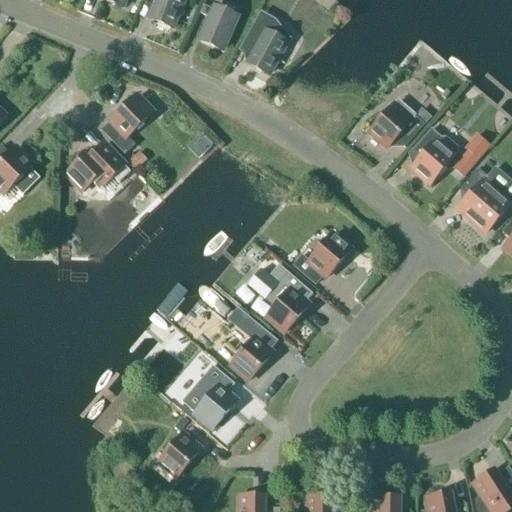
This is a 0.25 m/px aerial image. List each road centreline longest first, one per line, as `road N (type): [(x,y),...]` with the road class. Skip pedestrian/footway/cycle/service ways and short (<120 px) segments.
road 1 (residential): [(430,248),(327,161),(250,111),(0,3)]
road 2 (residential): [(430,248),(487,297),(506,335),(505,389),(478,432),(431,456),(326,457),(298,431),(307,391)]
road 3 (residential): [(307,391),(430,248)]
